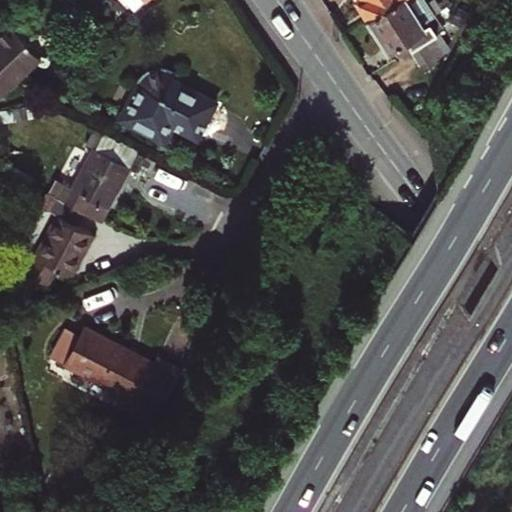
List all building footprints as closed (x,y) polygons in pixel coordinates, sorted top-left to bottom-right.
[(358,4),(368,19),(397,0),(362,0),(363,1),(358,4)] [(410,52),(439,32),(444,29),(426,0),(397,0),(368,19),(389,53),(405,43),(410,52)] [(31,40),(12,21),(0,32),(0,39),(0,38),(0,89),(1,90),(3,88),(5,90),(13,88),(20,81),(17,78),(41,55),(29,42),(31,40)] [(451,50),(439,32),(410,52),(424,74),(451,50)] [(139,86),(204,121),(213,104),(170,80),(176,70),(171,68),(155,68),(145,72),(137,79),(142,81),(139,86)] [(204,121),(139,86),(123,116),(164,139),(174,122),(196,134),(204,121)] [(105,132),(96,147),(130,166),(139,149),(105,132)] [(130,166),(96,147),(74,187),(66,183),(58,198),(86,213),(100,220),(130,166)] [(79,225),(86,213),(58,198),(51,210),(59,215),(27,273),(46,283),(57,265),(71,273),(93,233),(79,225)] [(64,360),(86,323),(74,315),(51,352),(64,360)] [(154,363),(88,327),(67,363),(134,399),(154,363)]
